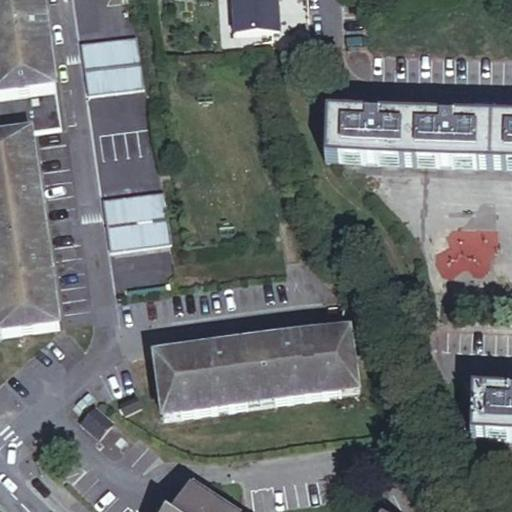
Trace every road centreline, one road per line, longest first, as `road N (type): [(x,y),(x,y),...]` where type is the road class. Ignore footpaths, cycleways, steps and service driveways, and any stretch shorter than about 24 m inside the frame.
road 1 (residential): [(65,0),(119,339)]
road 2 (residential): [(511,102),(334,95),(329,0)]
road 3 (residential): [(354,305),(119,339)]
road 4 (residential): [(119,339),(117,352),(0,450)]
